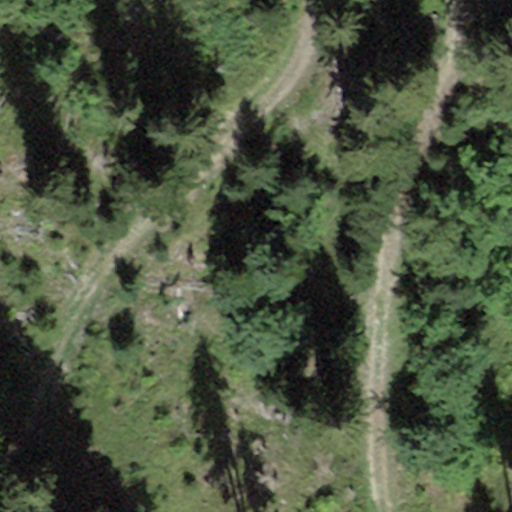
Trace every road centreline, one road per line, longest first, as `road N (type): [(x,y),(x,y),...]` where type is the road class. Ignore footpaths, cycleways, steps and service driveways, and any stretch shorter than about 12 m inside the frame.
road 1 (track): [(318,0),(291,76),(230,157),(151,224),(74,323),(21,439),(5,511)]
road 2 (track): [(463,0),(454,84),(408,187),(373,368),(385,511)]
